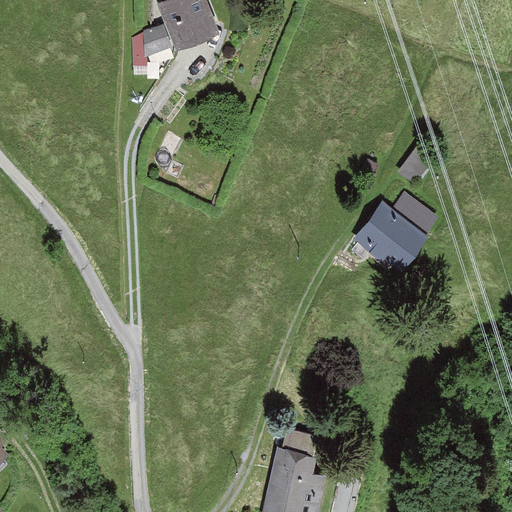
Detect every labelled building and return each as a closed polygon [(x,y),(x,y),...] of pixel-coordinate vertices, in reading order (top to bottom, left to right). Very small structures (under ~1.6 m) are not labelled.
[(211,0),(163,0),(158,2),(175,48),(222,32),(211,0)] [(150,60),(149,47),(166,45),(163,25),(131,29),(135,62),(150,60)] [(417,146),(397,172),(416,187),(436,161),(417,146)] [(440,217),(405,191),(392,207),(382,200),(353,239),(400,275),(429,237),(426,235),(440,217)] [(12,414),(31,433),(44,420),(26,400),(12,414)] [(0,450),(12,439),(0,427),(0,450)] [(315,434),(285,428),(282,442),(272,440),(256,511),(312,511),(321,469),(308,467),(315,434)]
